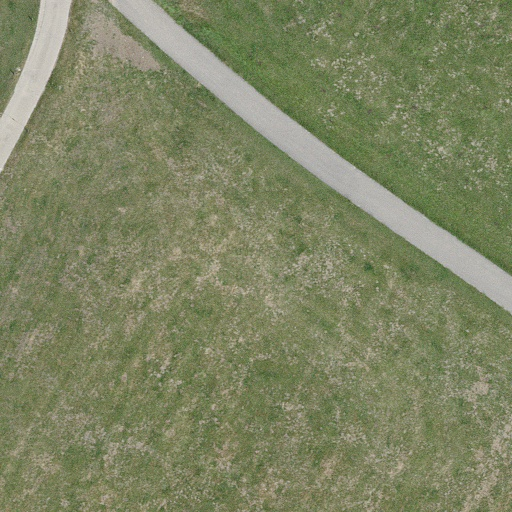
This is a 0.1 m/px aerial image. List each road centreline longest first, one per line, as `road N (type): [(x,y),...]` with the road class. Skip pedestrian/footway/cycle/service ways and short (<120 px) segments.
road 1 (track): [(129,0),(511,294)]
road 2 (track): [(52,0),(40,68),(0,145)]
